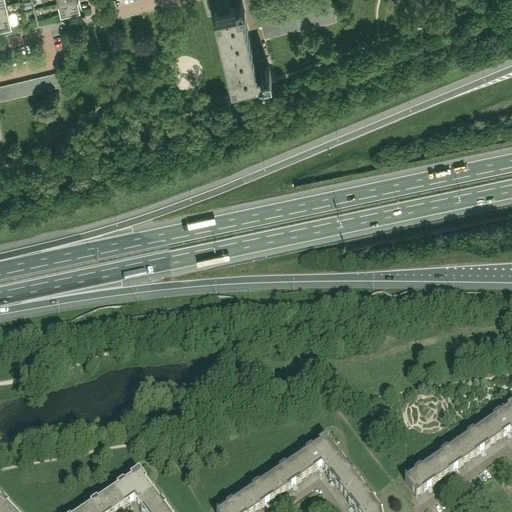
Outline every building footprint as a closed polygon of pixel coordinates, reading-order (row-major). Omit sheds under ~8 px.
[(77,0),(69,0),(57,3),(58,3),(61,13),(60,13),(60,14),(81,9),(80,8),(77,0)] [(9,14),(7,5),(7,4),(0,5),(0,16),(10,15),(10,14),(9,14)] [(256,78),(243,25),(239,7),(242,6),(242,5),(236,7),(214,12),(215,13),(217,12),(234,82),(231,83),(231,84),(256,78)] [(336,21),(333,7),(327,8),(331,22),(336,21)] [(331,22),(327,8),(322,9),(325,24),(331,22)] [(325,24),(322,9),(316,11),(320,25),(325,24)] [(320,25),(316,11),(311,12),(314,26),(320,25)] [(314,26),(311,12),(305,13),(309,27),(314,26)] [(309,27),(305,13),(300,15),(303,29),(309,27)] [(12,25),(9,15),(10,15),(0,16),(0,28),(12,25)] [(303,29),(300,15),(294,16),(298,30),(303,29)] [(298,30),(294,16),(288,17),(292,31),(298,30)] [(292,31),(288,17),(283,18),(286,33),(292,31)] [(286,33),(283,18),(277,20),(281,34),(286,33)] [(281,34),(277,20),(272,21),(275,35),(281,34)] [(275,35),(272,21),(266,22),(270,37),(275,35)] [(270,37),(266,22),(261,24),(264,38),(268,37),(270,37)] [(271,74),(269,65),(266,66),(265,64),(262,61),(257,62),(256,66),(256,68),(258,78),(271,74)] [(64,84),(61,71),(60,71),(55,73),(59,87),(64,85),(64,84)] [(59,87),(55,73),(49,74),(53,88),(59,87)] [(53,88),(49,74),(44,75),(48,89),(53,88)] [(48,89),(44,75),(38,76),(42,91),(48,89)] [(42,91),(38,76),(33,78),(36,92),(42,91)] [(36,92),(33,78),(27,79),(31,93),(36,92)] [(31,93),(27,79),(22,80),(25,95),(31,93)] [(25,95),(22,80),(16,82),(20,96),(25,95)] [(20,96),(16,82),(11,83),(14,97),(20,96)] [(14,97),(11,83),(5,84),(8,99),(14,97)] [(8,99),(5,84),(0,85),(0,87),(3,100),(8,99)] [(511,405),(506,410),(499,415),(499,414),(496,416),(492,419),(483,426),(495,444),(502,439),(501,437),(505,435),(506,436),(509,434),(510,433),(511,436),(511,405)] [(495,444),(483,426),(482,426),(473,433),(472,433),(470,435),(466,438),(457,444),(456,444),(469,462),(476,457),(474,456),(478,453),(479,454),(482,453),(484,451),(483,450),(487,447),(489,449),(495,444)] [(323,472),(342,458),(341,458),(334,449),(326,439),(318,444),(311,449),(308,451),(304,453),(304,454),(295,460),(294,460),(294,461),(307,478),(314,473),(312,472),(316,469),(317,470),(320,469),(321,468),(323,472)] [(457,468),(461,465),(462,467),(469,462),(456,444),(456,445),(446,451),(443,453),(440,455),(440,456),(430,463),(443,480),(449,475),(448,474),(452,471),(453,472),(456,471),(458,469),(457,468)] [(352,472),(349,468),(348,468),(342,459),(342,458),(323,472),(328,479),(330,477),(333,481),(332,482),(334,484),(335,486),(336,485),(339,489),(338,490),(343,498),(361,485),(361,484),(360,483),(360,484),(353,474),(352,472)] [(307,478),(294,461),(285,467),(281,469),(278,471),(278,472),(269,478),(268,478),(268,479),(280,496),(287,491),(286,490),(290,487),(291,488),(293,487),(296,485),(295,484),(299,481),(300,483),(307,478)] [(443,480),(430,463),(420,470),(420,469),(417,471),(413,474),(406,479),(405,480),(405,482),(416,499),(423,494),(422,492),(426,489),(427,491),(429,489),(431,487),(431,486),(434,483),(436,485),(443,480)] [(153,491),(147,482),(139,472),(131,478),(123,483),(120,485),(117,487),(108,494),(106,494),(106,495),(106,494),(118,511),(126,507),(124,506),(128,503),(130,504),(132,502),(134,501),(136,505),(154,492),(154,491),(153,491)] [(280,496),(268,479),(258,485),(255,487),(252,489),(252,490),(242,496),(241,496),(252,511),(257,511),(261,510),(260,508),(264,505),(265,506),(267,505),(269,503),(268,502),(272,499),(273,501),(280,496)] [(381,511),(380,511),(372,500),(372,499),(368,493),(367,494),(361,485),(343,498),(347,504),(349,503),(352,507),(351,508),(353,511),(354,511),(356,511),(381,511),(382,511),(381,511)] [(165,506),(162,501),(161,502),(154,492),(155,492),(154,492),(136,505),(141,511),(143,511),(144,511),(169,511),(166,508),(166,507),(165,506)] [(118,511),(106,494),(106,495),(97,501),(93,503),(90,505),(91,505),(81,511),(80,511),(81,511),(80,511),(118,511)] [(252,511),(241,496),(241,497),(232,503),(228,505),(226,507),(218,511),(252,511)] [(9,506),(6,504),(4,501),(0,497),(0,511),(14,511),(9,507),(9,506)]
